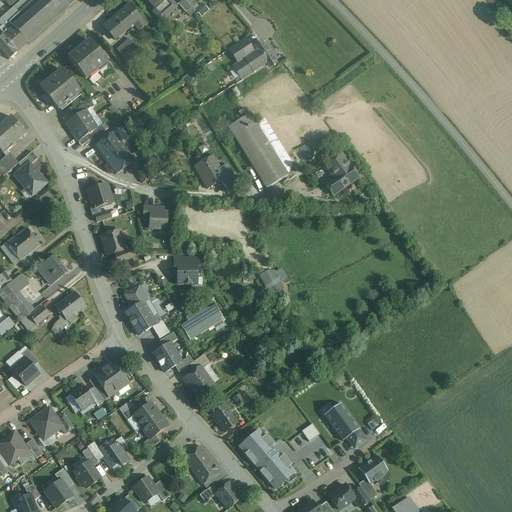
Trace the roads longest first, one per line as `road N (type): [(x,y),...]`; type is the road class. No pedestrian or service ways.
road 1 (unclassified): [(511,204),(381,48),(330,0)]
road 2 (residential): [(56,151),(118,182),(256,199)]
road 3 (residential): [(56,151),(120,337)]
road 4 (residential): [(0,423),(120,337)]
road 5 (residential): [(83,511),(199,429)]
road 6 (residential): [(120,337),(199,429)]
